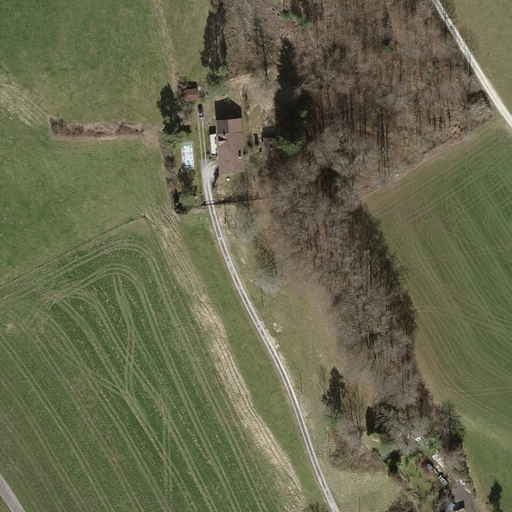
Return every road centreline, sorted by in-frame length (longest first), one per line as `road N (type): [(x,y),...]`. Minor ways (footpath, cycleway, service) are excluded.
road 1 (track): [(336,511),(226,258),(199,114)]
road 2 (track): [(511,121),(435,0)]
